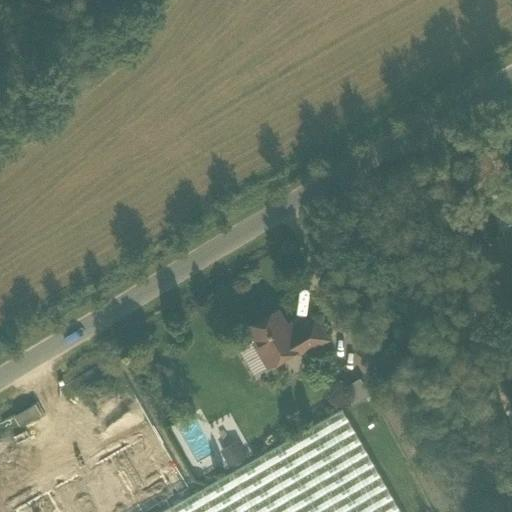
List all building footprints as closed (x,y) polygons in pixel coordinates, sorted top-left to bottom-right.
[(303,354),(328,339),(316,318),(292,332),(279,310),(249,327),(271,365),(300,348),(303,354)] [(384,380),(403,369),(393,351),(373,363),(384,380)] [(344,388),(353,406),(371,395),(360,378),(344,388)] [(401,511),(352,426),(343,408),(172,506),(160,511),(401,511)] [(160,511),(172,506),(168,499),(175,494),(143,437),(16,510),(17,511),(160,511)] [(229,467),(247,461),(241,441),(222,447),(229,467)]
